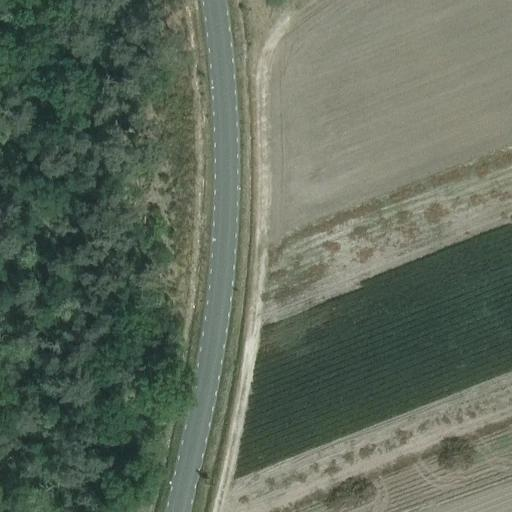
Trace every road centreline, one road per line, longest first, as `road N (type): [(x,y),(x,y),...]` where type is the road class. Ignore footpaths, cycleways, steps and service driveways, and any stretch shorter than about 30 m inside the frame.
road 1 (track): [(219,511),(256,289),(267,40),(274,11),(286,0)]
road 2 (secondary): [(212,0),(229,161),(225,257),(180,511)]
